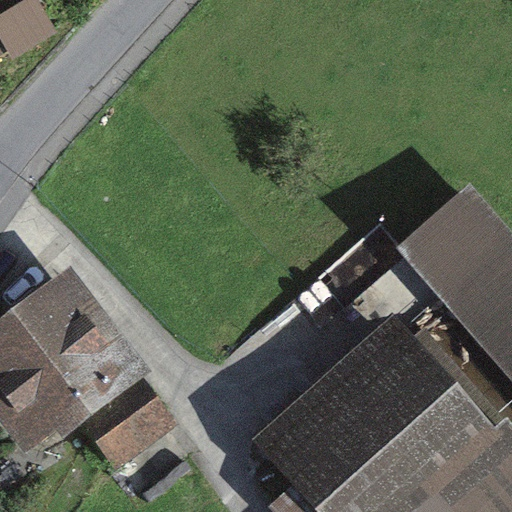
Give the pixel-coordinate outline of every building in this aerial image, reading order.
[(36,0),(30,0),(0,17),(0,40),(12,62),(57,36),(36,0)] [(511,236),(470,189),(396,253),(511,385),(511,236)] [(152,375),(69,269),(0,322),(0,425),(26,459),(57,434),(65,443),(83,429),(145,382),(152,375)] [(494,430),(394,317),(253,440),(296,490),(273,510),(274,511),(511,511),(511,424),(507,419),(494,430)] [(178,426),(145,382),(83,429),(116,473),(178,426)] [(180,462),(137,494),(146,506),(189,473),(180,462)]
